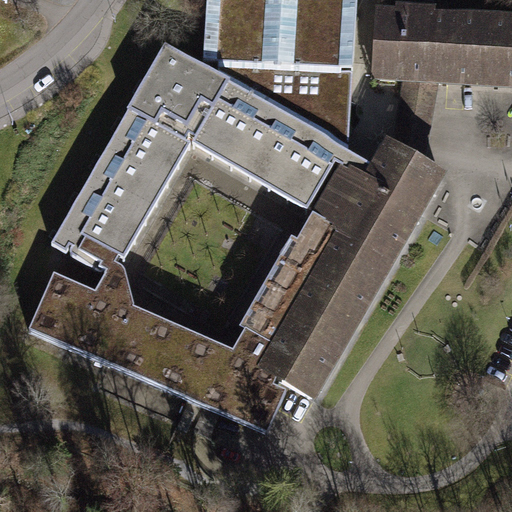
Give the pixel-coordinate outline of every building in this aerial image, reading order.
[(359,0),(214,0),(213,80),(356,162),(359,0)] [(453,94),(511,97),(511,25),(378,18),(373,89),(400,91),(398,134),(430,136),(432,93),(453,94)] [(193,160),(309,227),(345,163),(164,59),(53,251),(118,288),(193,160)] [(373,179),(345,163),(309,227),(339,244),(264,373),(326,408),(452,191),(387,154),(373,179)] [(298,392),(56,280),(28,339),(271,451),(298,392)]
